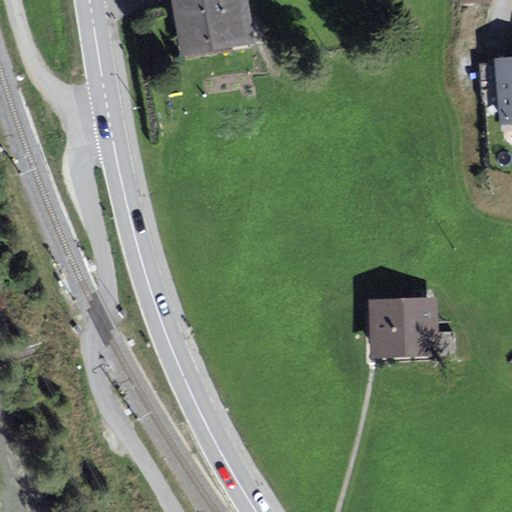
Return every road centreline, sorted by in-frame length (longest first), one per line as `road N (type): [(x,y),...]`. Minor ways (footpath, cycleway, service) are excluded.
road 1 (secondary): [(114,144),(163,322),(200,414),(255,511)]
road 2 (unclassified): [(64,153),(105,281),(85,363),(176,511)]
road 3 (unclassified): [(15,0),(64,153)]
road 4 (secondary): [(91,0),(114,144)]
